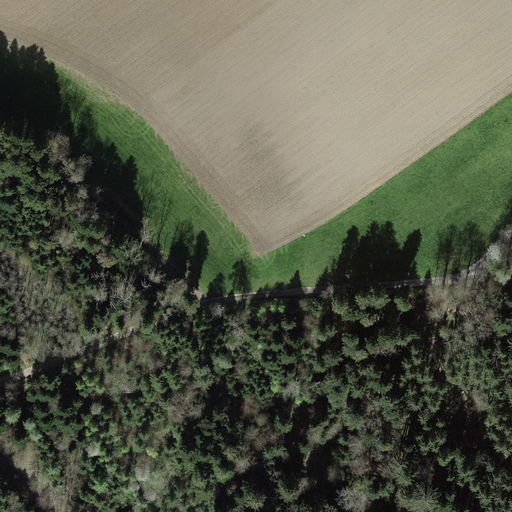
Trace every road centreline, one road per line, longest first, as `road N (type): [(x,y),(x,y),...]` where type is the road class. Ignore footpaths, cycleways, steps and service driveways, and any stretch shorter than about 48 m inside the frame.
road 1 (track): [(511,231),(463,277),(196,303),(0,383)]
road 2 (track): [(511,406),(463,277)]
